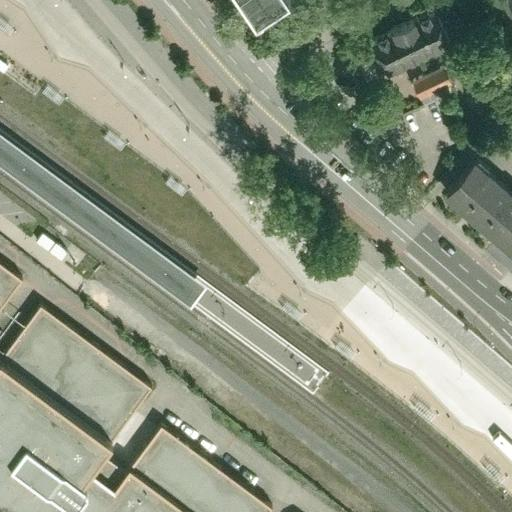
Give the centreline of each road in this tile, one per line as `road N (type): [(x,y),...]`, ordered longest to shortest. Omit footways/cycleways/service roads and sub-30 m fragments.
road 1 (tertiary): [(511,324),(229,66)]
road 2 (residential): [(229,66),(366,0)]
